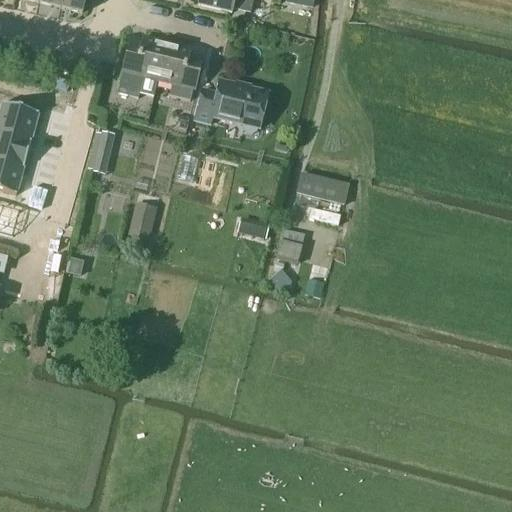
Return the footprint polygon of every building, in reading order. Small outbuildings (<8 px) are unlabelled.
[(62,0),(38,0),(38,4),(60,10),(62,0)] [(85,0),(62,0),(60,10),(82,15),(85,0)] [(199,0),(198,7),(231,15),(232,10),(249,14),(252,0),(199,0)] [(301,0),(299,8),(312,11),(314,1),(311,0),(301,0)] [(153,99),(157,83),(166,45),(143,39),(142,45),(141,45),(137,64),(125,62),(120,81),(117,96),(136,100),(137,95),(153,99)] [(166,45),(157,83),(171,87),(169,98),(192,104),(198,79),(203,61),(191,58),(193,52),(166,45)] [(267,96),(219,84),(216,96),(201,92),(194,123),(209,127),(211,119),(243,127),(242,131),(244,135),(251,137),(255,135),(256,130),(258,131),(267,96)] [(3,107),(0,117),(0,132),(29,141),(36,117),(3,107)] [(0,132),(0,162),(21,169),(29,141),(0,132)] [(100,134),(91,175),(105,178),(115,137),(100,134)] [(288,156),(291,146),(277,142),(274,153),(288,156)] [(0,162),(0,194),(13,199),(21,169),(0,162)] [(296,197),(345,208),(349,187),(301,177),(296,197)] [(311,203),(310,210),(332,213),(333,206),(311,203)] [(135,205),(127,238),(149,243),(157,210),(135,205)] [(9,222),(0,219),(0,241),(4,242),(9,222)] [(238,235),(266,242),(269,227),(241,220),(238,235)] [(284,234),(282,243),(289,245),(301,248),(303,238),(284,234)] [(71,261),(67,276),(78,278),(82,264),(71,261)] [(277,274),(281,275),(282,273),(283,266),(275,264),(273,273),(277,274)]
